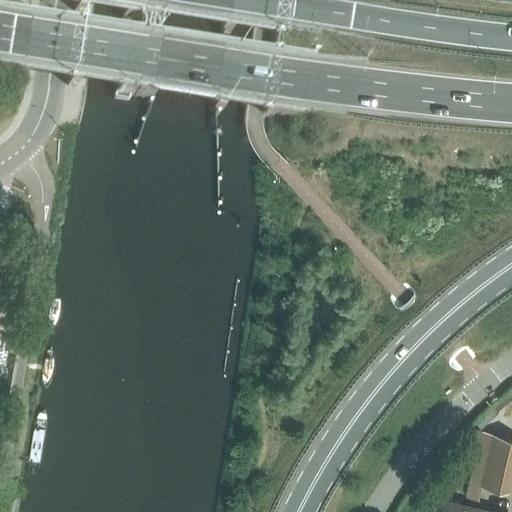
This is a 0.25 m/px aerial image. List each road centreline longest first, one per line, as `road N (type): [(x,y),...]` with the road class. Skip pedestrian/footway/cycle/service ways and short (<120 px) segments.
road 1 (primary): [(0,32),(511,103)]
road 2 (primary): [(299,511),(329,456),(395,369),(511,265)]
road 3 (unclassified): [(20,151),(37,173),(42,201),(0,461)]
road 4 (primary): [(511,36),(250,0)]
road 5 (unclassified): [(374,511),(436,429),(511,360)]
road 6 (unclassified): [(71,0),(55,97),(20,151)]
